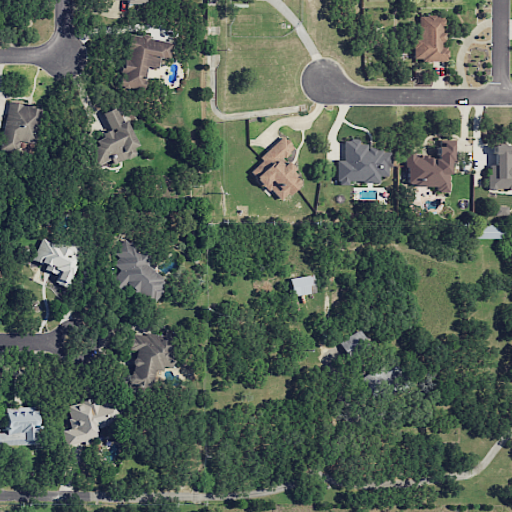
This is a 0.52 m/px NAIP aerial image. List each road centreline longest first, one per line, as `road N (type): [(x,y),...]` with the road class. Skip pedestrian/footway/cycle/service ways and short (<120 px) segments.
road 1 (residential): [(248,498),(326,480),(470,474),(511,427)]
road 2 (residential): [(0,498),(248,498)]
road 3 (residential): [(322,79),(357,97),(511,98)]
road 4 (residential): [(54,336),(64,361),(79,362),(90,351),(80,326),(65,325),(54,336)]
